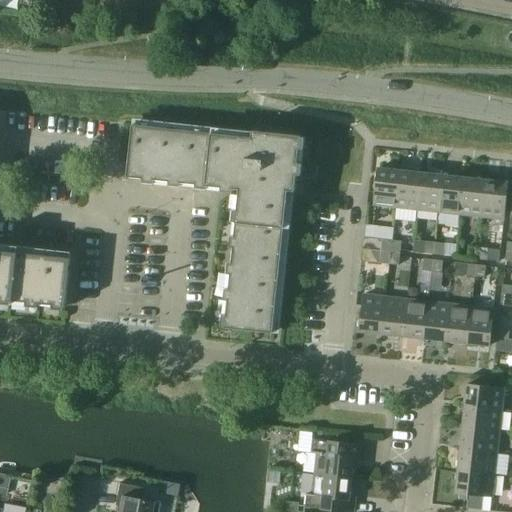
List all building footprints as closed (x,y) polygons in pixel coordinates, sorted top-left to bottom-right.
[(240,189),(225,328),(273,333),(289,190),(295,191),(301,136),(253,131),(252,138),(133,125),(128,175),(128,177),(212,187),(240,189)] [(396,208),(400,171),(378,169),(374,206),(396,208)] [(417,210),(421,174),(400,171),(396,208),(417,210)] [(421,174),(417,210),(439,213),(443,176),(421,174)] [(460,215),(464,178),(443,176),(439,213),(460,215)] [(482,218),(486,181),(464,178),(460,215),(482,218)] [(508,183),(486,181),(482,218),(504,220),(508,183)] [(366,226),(365,237),(377,238),(378,227),(366,226)] [(364,238),(363,250),(391,253),(392,241),(364,238)] [(402,242),(392,241),(391,253),(401,254),(402,242)] [(434,254),(436,243),(426,242),(425,253),(434,254)] [(445,244),(436,243),(434,254),(444,255),(445,244)] [(477,260),(478,248),(469,247),(468,258),(477,260)] [(488,249),(478,248),(477,260),(487,261),(488,249)] [(0,299),(66,307),(71,258),(0,250),(0,299)] [(391,253),(363,250),(362,261),(390,265),(391,253)] [(399,266),(401,254),(391,253),(390,265),(399,266)] [(423,271),(432,272),(434,261),(424,260),(423,271)] [(434,261),(432,272),(442,273),(443,262),(434,261)] [(465,276),(475,277),(477,265),(455,263),(454,276),(465,278),(465,276)] [(477,265),(475,277),(485,278),(486,267),(477,265)] [(502,295),(511,295),(511,286),(503,285),(502,295)] [(382,334),(386,298),(364,295),(360,332),(382,334)] [(511,305),(511,295),(502,295),(501,304),(511,305)] [(403,337),(408,300),(386,298),(382,334),(403,337)] [(425,339),(429,302),(408,300),(403,337),(425,339)] [(446,342),(450,305),(429,302),(425,339),(446,342)] [(468,344),(472,307),(450,305),(446,342),(468,344)] [(472,307),(468,344),(490,346),(494,310),(472,307)] [(509,339),(510,330),(498,329),(497,338),(498,338),(509,339)] [(498,338),(497,351),(511,352),(511,339),(509,339),(498,338)] [(465,407),(502,411),(504,389),(467,385),(465,407)] [(463,428),(500,432),(502,411),(465,407),(463,428)] [(460,450),(497,454),(500,432),(463,428),(460,450)] [(317,454),(315,474),(352,478),(354,458),(360,458),(361,445),(312,440),(311,453),(317,454)] [(458,471),(495,475),(497,454),(460,450),(458,471)] [(492,497),(495,475),(458,471),(455,493),(469,495),(483,496),(492,497)] [(352,478),(315,474),(312,495),(306,494),(305,508),(343,511),(354,511),(355,500),(349,499),(352,478)] [(117,511),(156,511),(158,503),(141,500),(143,488),(118,484),(116,496),(120,497),(117,511)] [(469,495),(467,509),(481,511),(483,496),(469,495)] [(290,511),(297,511),(299,504),(287,503),(286,511),(290,511)]
